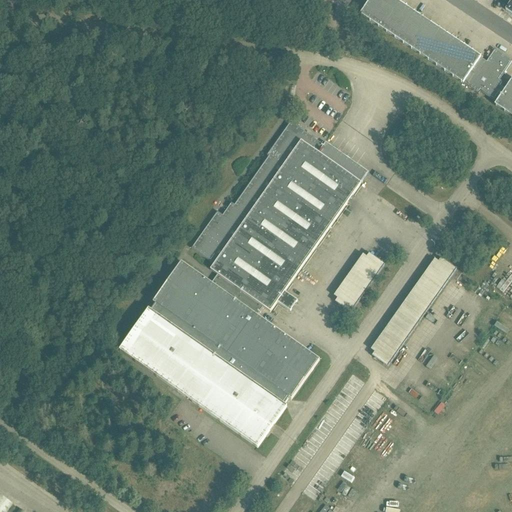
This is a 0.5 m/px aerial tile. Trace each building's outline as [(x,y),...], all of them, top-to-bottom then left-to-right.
[(362,12),(360,16),(365,19),(425,59),(476,93),(478,95),(480,92),(483,94),(496,103),(495,106),(511,117),(511,80),(506,89),(501,87),(498,84),(500,81),(511,62),(511,61),(495,50),(487,63),(481,59),(481,58),(393,0),(370,0),(368,4),(362,12)] [(349,26),(346,30),(352,35),(355,30),(349,26)] [(149,310),(119,352),(258,449),(287,407),(285,406),(289,400),(291,401),(320,361),(306,352),(258,317),(264,309),(270,313),(277,303),(290,312),(297,302),(284,293),(361,185),(318,155),(324,147),(307,135),(302,131),(291,123),(267,156),(269,158),(235,206),(231,204),(223,216),(218,213),(192,249),(210,262),(214,265),(210,271),(218,276),(211,284),(182,263),(153,304),(156,305),(151,312),(149,310)] [(335,303),(351,314),(385,266),(369,255),(367,258),(363,256),(334,297),(338,300),(335,303)] [(372,357),(388,368),(456,270),(441,260),(439,263),(435,260),(371,351),(375,353),(372,357)] [(0,496),(0,511),(7,511),(12,505),(0,496)]
